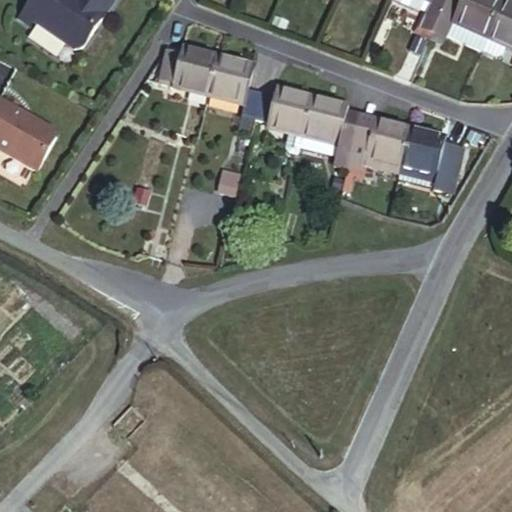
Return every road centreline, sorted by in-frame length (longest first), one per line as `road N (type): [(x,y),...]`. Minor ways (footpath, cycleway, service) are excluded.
road 1 (residential): [(511,122),(459,111),(184,7)]
road 2 (residential): [(449,258),(290,276),(153,325)]
road 3 (residential): [(449,258),(342,508)]
road 4 (residential): [(342,508),(153,325)]
road 5 (residential): [(0,232),(153,325)]
road 6 (residential): [(511,147),(449,258)]
